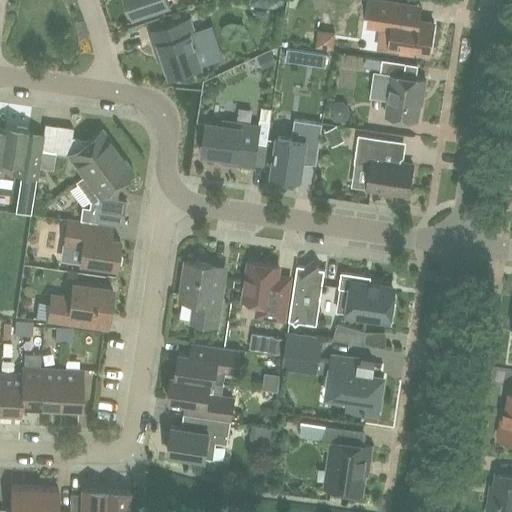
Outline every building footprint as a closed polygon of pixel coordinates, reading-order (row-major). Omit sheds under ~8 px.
[(128,0),(134,15),(169,3),(168,0),(128,0)] [(249,0),(249,3),(281,8),(282,0),(249,0)] [(422,5),(388,0),(372,0),(369,28),(379,29),(376,49),(397,52),(398,46),(431,51),(435,21),(420,19),(422,5)] [(171,75),(201,65),(196,49),(200,48),(190,18),(151,31),(158,51),(163,49),(171,75)] [(424,93),(427,78),(405,75),(407,62),(383,58),(381,72),(391,73),(387,97),(389,98),(387,114),(418,119),(422,92),(424,93)] [(254,164),(257,142),(267,143),(271,119),(260,118),(259,125),(224,120),(223,124),(208,122),(204,152),(230,156),(230,161),(254,164)] [(301,177),(303,163),(305,145),(319,148),(323,122),(295,118),(292,137),(279,135),(273,173),(301,177)] [(43,133),(29,131),(30,129),(6,125),(0,164),(0,170),(37,176),(43,133)] [(85,174),(117,150),(104,132),(99,131),(82,144),(77,137),(72,136),(73,127),(57,125),(53,151),(69,154),(85,174)] [(385,156),(388,137),(359,133),(355,162),(372,164),(368,187),(409,193),(414,163),(387,160),(385,156)] [(89,206),(87,220),(102,222),(106,223),(108,211),(124,214),(126,199),(117,198),(118,192),(113,186),(120,181),(130,173),(131,168),(117,150),(85,174),(75,182),(90,202),(89,206)] [(102,222),(87,220),(68,217),(64,244),(81,247),(79,261),(116,267),(120,239),(100,236),(102,222)] [(218,325),(227,265),(187,259),(181,298),(195,300),(192,321),(218,325)] [(317,323),(325,268),(320,267),(314,259),(306,265),(298,264),(289,319),(293,320),(296,324),(300,321),(317,323)] [(256,300),(254,314),(285,319),(291,274),(278,273),(279,265),(250,261),(244,298),(256,300)] [(351,288),(348,312),(393,318),(396,305),(392,304),(395,286),(364,282),(365,274),(342,270),(339,286),(351,288)] [(52,294),(48,319),(107,328),(113,289),(73,283),(71,297),(52,294)] [(15,319),(14,334),(23,334),(24,320),(15,319)] [(24,320),(23,334),(32,335),(33,320),(24,320)] [(386,330),(366,330),(338,323),(334,338),(365,343),(386,346),(386,330)] [(63,340),(64,327),(55,327),(54,339),(63,340)] [(63,340),(72,340),(73,327),(64,327),(63,340)] [(322,337),(288,332),(284,366),(317,371),(322,337)] [(239,348),(209,343),(191,341),(190,353),(180,351),(176,374),(172,374),(215,381),(222,382),(225,367),(236,369),(239,348)] [(345,402),(348,403),(347,409),(379,413),(383,385),(381,384),(383,372),(374,371),(375,362),(360,360),(360,358),(333,354),(327,395),(330,395),(333,396),(336,397),(342,401),(345,402)] [(42,405),(43,366),(22,365),(22,373),(23,373),(21,404),(42,405)] [(62,406),(64,367),(43,366),(42,405),(62,406)] [(64,367),(62,406),(82,407),(84,368),(64,367)] [(23,373),(22,373),(3,372),(1,410),(21,411),(21,404),(23,373)] [(215,381),(172,374),(169,398),(185,400),(183,412),(232,420),(235,400),(222,398),(224,383),(222,382),(215,381)] [(511,391),(511,392),(508,419),(504,418),(501,436),(511,437),(511,391)] [(228,443),(232,420),(201,415),(199,429),(173,425),(169,452),(214,458),(216,445),(217,442),(228,443)] [(372,445),(366,444),(343,440),(345,426),(326,424),(324,439),(332,440),(325,486),(363,492),(367,465),(369,465),(372,445)] [(511,511),(511,473),(499,472),(495,497),(491,496),(488,511),(511,511)] [(33,511),(35,485),(12,484),(11,508),(0,507),(0,511),(33,511)] [(70,511),(57,511),(58,486),(35,485),(33,511),(70,511)] [(106,511),(107,488),(83,487),(82,511),(70,511),(106,511)] [(130,511),(131,490),(107,488),(106,511),(130,511)]
